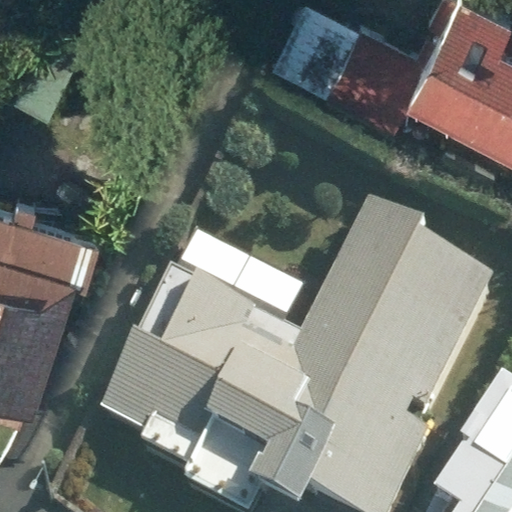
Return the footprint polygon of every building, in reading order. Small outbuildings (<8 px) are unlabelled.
[(301,0),(297,0),(265,63),(384,123),(396,99),(507,154),(511,144),(511,15),(481,0),(429,0),(404,50),(301,0)] [(7,95),(41,113),(77,47),(43,29),(7,95)] [(490,170),(442,144),(429,169),(477,195),(490,170)] [(38,403),(41,403),(85,269),(96,272),(109,231),(80,222),(84,208),(29,191),(25,204),(0,196),(0,404),(33,415),(38,403)] [(291,491),(331,511),(387,511),(423,440),(399,429),(407,416),(418,422),(484,292),(405,252),(411,241),(362,217),(295,350),(163,283),(94,422),(136,443),(131,454),(182,478),(176,492),(216,511),(241,511),(249,496),(280,511),(291,491)] [(511,511),(511,469),(506,465),(476,511),(511,511)]
